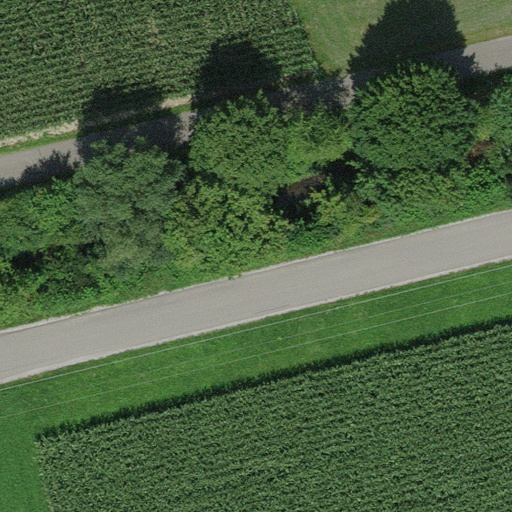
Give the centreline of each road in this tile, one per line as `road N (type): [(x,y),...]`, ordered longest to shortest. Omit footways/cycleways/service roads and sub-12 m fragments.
road 1 (track): [(0,175),(511,52)]
road 2 (unclassified): [(511,235),(0,358)]
